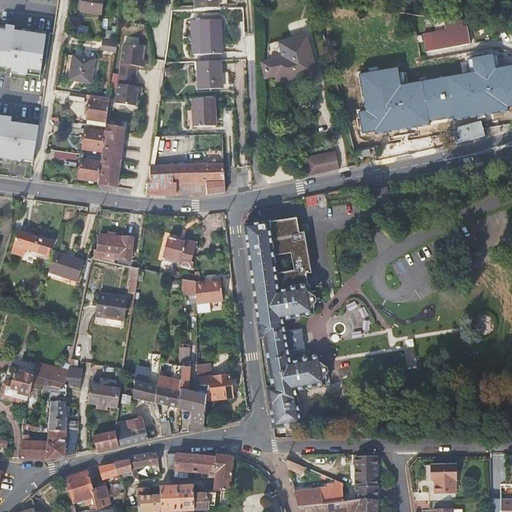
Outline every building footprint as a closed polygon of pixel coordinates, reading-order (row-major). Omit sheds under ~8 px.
[(82,0),(81,10),(89,11),(90,0),(82,0)] [(101,0),(90,0),(89,11),(100,13),(101,0)] [(197,0),(198,9),(228,7),(227,0),(197,0)] [(220,60),(221,60),(221,53),(223,53),(222,21),(192,22),(194,54),(201,54),(201,61),(220,60)] [(41,68),(46,32),(32,29),(22,28),(14,27),(15,23),(6,22),(6,27),(0,26),(0,62),(12,65),(12,68),(28,70),(28,66),(41,68)] [(473,45),(470,28),(427,35),(430,52),(473,45)] [(314,72),(305,37),(282,43),(280,43),(284,57),(267,61),(263,62),(266,75),(277,72),(279,81),(314,72)] [(118,43),(118,41),(103,39),(101,51),(116,53),(116,52),(105,50),(106,42),(118,43)] [(116,52),(118,43),(106,42),(105,50),(116,52)] [(137,66),(141,66),(142,59),(144,47),(123,44),(119,74),(136,76),(137,66)] [(414,70),(413,51),(380,52),(381,73),(392,73),(392,71),(414,70)] [(70,79),(79,80),(83,57),(74,56),(70,79)] [(79,80),(90,82),(93,59),(83,57),(79,80)] [(221,73),(220,60),(201,61),(199,61),(201,89),(224,88),(223,73),(221,73)] [(495,62),(474,66),(482,112),(503,108),(495,62)] [(136,76),(119,74),(116,103),(136,106),(138,93),(138,86),(135,86),(136,76)] [(84,103),(85,95),(84,95),(77,94),(70,93),(69,100),(84,103)] [(90,99),(87,119),(98,120),(97,123),(101,123),(101,121),(107,122),(108,115),(109,104),(109,102),(110,101),(110,99),(91,96),(90,99)] [(194,126),(197,126),(212,125),(216,125),(215,98),(193,98),(194,126)] [(33,162),(39,123),(12,118),(12,113),(5,112),(0,111),(0,158),(21,162),(21,160),(33,162)] [(98,120),(87,119),(86,125),(87,125),(106,128),(106,126),(107,122),(101,121),(101,123),(97,123),(98,120)] [(112,126),(106,126),(106,128),(105,133),(102,152),(102,158),(101,162),(100,173),(98,181),(98,185),(117,187),(125,128),(118,127),(115,127),(112,126)] [(97,151),(102,152),(105,133),(86,130),(83,149),(94,150),(94,153),(97,153),(97,151)] [(55,151),(54,157),(75,160),(76,154),(55,151)] [(304,160),(307,177),(339,170),(335,153),(304,160)] [(93,181),(98,181),(100,173),(101,162),(87,160),(82,159),(79,179),(90,180),(89,183),(93,183),(93,181)] [(223,171),(223,165),(155,166),(151,166),(150,166),(148,184),(147,196),(169,196),(188,196),(207,195),(224,193),(223,171)] [(272,388),(267,388),(273,429),(302,424),(297,392),(327,386),(326,382),(328,380),(325,362),(322,360),(322,358),(291,363),(291,360),(293,359),(296,357),(298,354),(300,352),(301,348),(302,344),(302,341),(301,338),(301,335),(299,332),(297,329),(295,327),(292,326),(289,324),(284,323),(284,321),(315,315),(314,309),(315,307),(313,293),(310,291),(310,286),(308,286),(306,274),(312,273),(302,231),(296,232),(294,218),(267,222),(244,227),(250,271),(257,320),(259,338),(262,338),(272,388)] [(47,254),(51,241),(19,232),(13,252),(24,256),(26,248),(47,254)] [(108,241),(108,237),(99,236),(98,251),(94,250),(93,258),(100,260),(101,252),(121,254),(120,259),(130,261),(133,240),(123,239),(123,242),(114,241),(108,241)] [(176,241),(166,239),(162,257),(180,261),(180,259),(190,261),(193,244),(192,241),(186,240),(182,243),(176,241)] [(84,261),(55,252),(49,273),(78,282),(84,261)] [(182,294),(195,294),(195,284),(194,282),(186,281),(182,280),(182,294)] [(195,303),(207,303),(220,302),(219,284),(203,285),(203,284),(195,284),(195,294),(195,303)] [(126,321),(129,299),(100,294),(97,316),(126,321)] [(208,311),(207,303),(195,303),(195,312),(208,311)] [(203,430),(204,415),(206,401),(207,387),(201,387),(199,382),(198,395),(188,393),(188,384),(190,362),(189,362),(189,348),(180,348),(179,366),(183,368),(181,383),(180,392),(181,393),(180,409),(192,413),(192,421),(192,431),(203,430)] [(69,372),(38,364),(35,376),(58,382),(66,384),(69,372)] [(81,387),(84,369),(69,368),(69,372),(66,384),(67,384),(81,387)] [(198,380),(208,378),(207,368),(197,369),(197,378),(198,380)] [(16,372),(14,380),(10,380),(6,395),(19,398),(20,394),(30,396),(31,396),(33,387),(35,376),(16,372)] [(131,399),(157,403),(158,387),(149,386),(150,376),(136,374),(134,392),(130,390),(131,388),(127,386),(126,388),(123,388),(121,404),(130,405),(131,399)] [(49,391),(53,391),(65,395),(67,384),(66,384),(58,382),(35,376),(33,387),(39,388),(39,392),(49,394),(49,391)] [(208,378),(198,380),(199,382),(201,387),(207,387),(206,401),(207,401),(233,398),(231,376),(208,378)] [(6,395),(10,380),(6,378),(1,399),(28,405),(30,396),(20,394),(19,398),(6,395)] [(167,379),(159,378),(158,387),(157,403),(179,409),(180,409),(181,393),(180,392),(181,383),(167,379)] [(100,386),(90,385),(88,402),(88,404),(118,409),(121,390),(122,382),(116,381),(101,379),(100,386)] [(52,403),(51,403),(49,429),(49,432),(67,432),(67,428),(76,429),(75,432),(79,432),(79,431),(77,429),(77,422),(67,421),(67,403),(66,395),(65,395),(53,391),(52,403)] [(142,418),(117,424),(115,433),(116,436),(145,429),(142,418)] [(165,424),(161,425),(161,426),(163,437),(171,435),(169,424),(165,424)] [(29,436),(23,436),(23,443),(22,443),(19,458),(21,458),(47,459),(54,458),(75,454),(77,443),(79,432),(75,432),(76,429),(67,428),(67,432),(49,432),(49,433),(48,443),(28,442),(29,436)] [(148,439),(145,428),(145,429),(116,436),(119,447),(137,442),(148,439)] [(94,436),(97,450),(98,451),(109,449),(119,447),(116,436),(115,433),(94,436)] [(136,469),(159,464),(156,452),(150,453),(139,455),(128,457),(128,459),(129,460),(132,472),(134,478),(139,480),(136,469)] [(167,454),(170,470),(171,477),(175,478),(175,471),(176,454),(167,454)] [(196,457),(176,454),(175,471),(195,473),(196,457)] [(217,474),(216,478),(214,490),(221,491),(219,508),(228,509),(230,493),(233,458),(225,457),(216,456),(216,459),(217,459),(215,474),(217,474)] [(377,487),(377,456),(356,457),(356,488),(356,495),(357,495),(358,497),(369,498),(369,500),(377,500),(377,487)] [(216,459),(196,457),(195,473),(197,473),(210,475),(210,474),(215,474),(217,459),(216,459)] [(114,463),(114,464),(117,476),(132,472),(129,460),(128,459),(120,461),(114,463)] [(306,468),(286,460),(289,471),(302,475),(306,468)] [(103,481),(117,476),(114,464),(103,466),(98,467),(103,481)] [(430,492),(430,501),(452,501),(455,501),(454,480),(456,479),(456,466),(431,466),(431,492),(430,492)] [(93,489),(88,471),(76,475),(65,478),(72,504),(88,495),(91,505),(89,505),(90,511),(97,510),(93,497),(108,495),(108,494),(107,489),(112,488),(111,484),(105,485),(93,489)] [(343,484),(335,480),(335,484),(328,485),(328,488),(295,492),(297,499),(299,507),(319,504),(328,503),(344,501),(343,487),(343,484)] [(117,483),(111,484),(112,488),(113,493),(120,492),(117,483)] [(160,511),(190,511),(193,511),(194,511),(194,494),(194,487),(177,487),(159,487),(160,495),(160,511)] [(136,489),(137,498),(149,496),(148,489),(136,489)] [(208,495),(194,494),(194,511),(209,511),(209,507),(208,495)] [(114,508),(108,495),(93,497),(97,510),(112,508),(114,508)] [(154,495),(149,496),(137,498),(137,505),(139,511),(160,511),(160,495),(154,495)] [(377,511),(377,500),(369,500),(369,498),(358,497),(357,495),(356,495),(355,495),(355,497),(352,498),(352,499),(344,501),(328,503),(329,511),(350,511),(352,511),(377,511)] [(511,511),(511,499),(491,499),(491,501),(490,511),(511,511)] [(452,511),(452,501),(430,501),(429,501),(428,511),(431,511),(430,511),(452,511)] [(329,511),(328,503),(319,504),(320,511),(329,511)]
